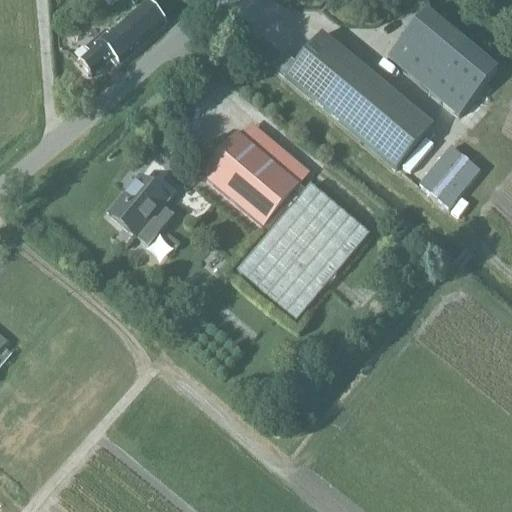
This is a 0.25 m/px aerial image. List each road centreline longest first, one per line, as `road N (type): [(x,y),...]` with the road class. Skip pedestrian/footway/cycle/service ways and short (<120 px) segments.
road 1 (unclassified): [(0,190),(218,0)]
road 2 (track): [(53,147),(42,0)]
